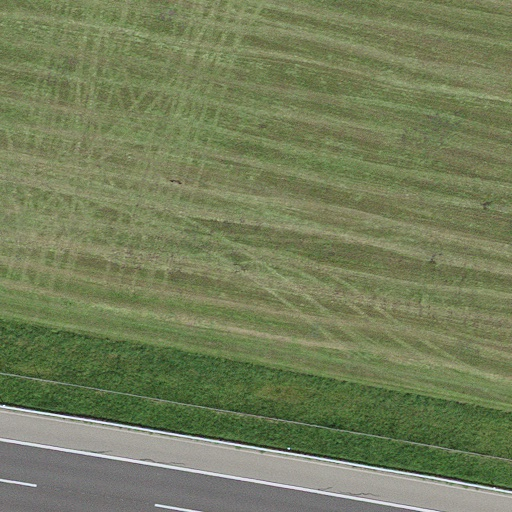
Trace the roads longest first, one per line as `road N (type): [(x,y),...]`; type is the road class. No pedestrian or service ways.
road 1 (track): [(511,402),(0,315)]
road 2 (motorway): [(196,511),(0,479)]
